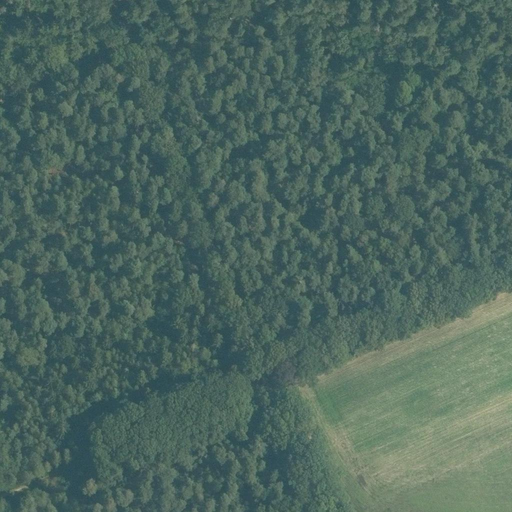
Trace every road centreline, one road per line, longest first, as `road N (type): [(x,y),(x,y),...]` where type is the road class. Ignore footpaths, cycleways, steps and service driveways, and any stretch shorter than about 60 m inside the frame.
road 1 (tertiary): [(267,382),(107,0)]
road 2 (unclassified): [(267,382),(511,268)]
road 3 (tertiary): [(317,511),(267,382)]
